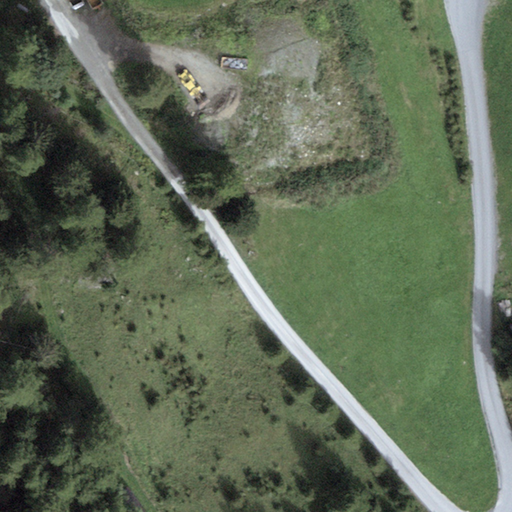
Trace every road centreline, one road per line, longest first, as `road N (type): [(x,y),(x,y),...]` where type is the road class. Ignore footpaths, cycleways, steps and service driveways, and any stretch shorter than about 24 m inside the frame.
road 1 (track): [(446,511),(282,330),(50,0)]
road 2 (track): [(464,0),(484,232),(483,355),(511,465)]
